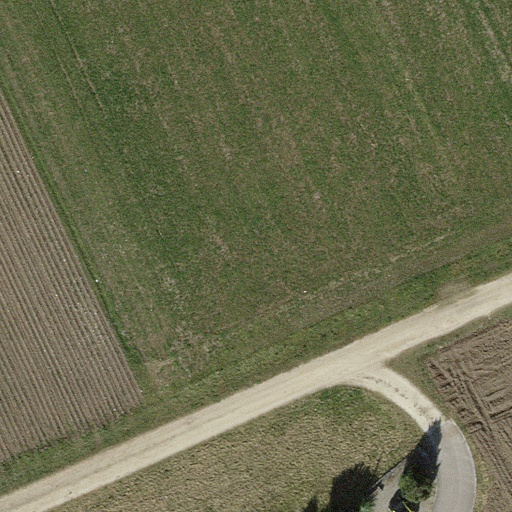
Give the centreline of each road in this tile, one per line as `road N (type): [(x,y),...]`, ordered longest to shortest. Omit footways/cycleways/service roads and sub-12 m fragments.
road 1 (track): [(12,511),(511,283)]
road 2 (residential): [(455,511),(463,457),(429,407),(351,355)]
